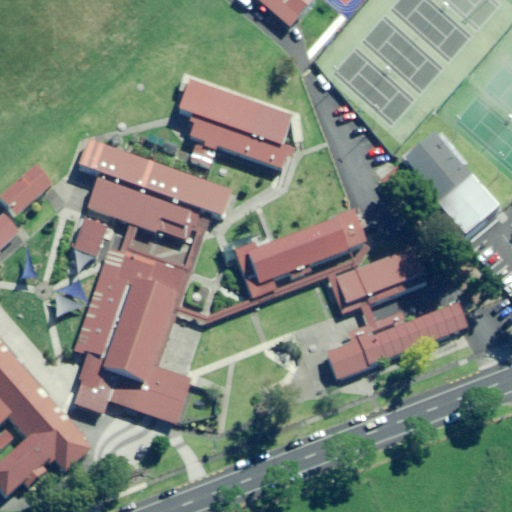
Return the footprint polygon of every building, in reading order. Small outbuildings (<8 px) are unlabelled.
[(236,0),(259,20),(276,0),(236,0)] [(201,121),(196,136),(291,170),(307,125),(196,85),(185,115),(201,121)] [(316,91),(303,96),(312,121),(325,116),(316,91)] [(334,114),(312,122),(326,159),(348,151),(334,114)] [(491,215),(428,137),(392,166),(456,244),(491,215)] [(246,184),(92,138),(82,169),(106,176),(83,251),(109,259),(121,218),(201,242),(211,210),(236,218),(246,184)] [(45,165),(4,201),(19,219),(60,183),(45,165)] [(356,165),(332,174),(343,204),(368,195),(356,165)] [(319,180),(293,190),(305,224),(331,214),(319,180)] [(287,194),(263,203),(275,234),(299,226),(287,194)] [(243,254),(256,289),(370,247),(357,212),(243,254)] [(10,218),(0,226),(0,254),(2,256),(26,236),(10,218)] [(200,269),(135,249),(130,267),(113,261),(85,351),(97,354),(80,406),(116,417),(118,408),(191,430),(205,384),(167,373),(200,269)] [(341,281),(352,310),(436,279),(425,250),(341,281)] [(339,350),(350,380),(474,334),(463,305),(339,350)] [(102,444),(0,331),(0,436),(0,437),(20,419),(36,437),(0,468),(0,493),(11,505),(62,459),(72,471),(102,444)]
